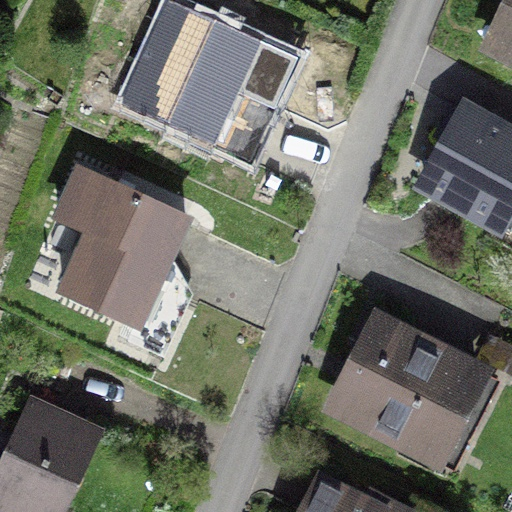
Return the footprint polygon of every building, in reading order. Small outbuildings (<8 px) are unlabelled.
[(511,0),(482,59),(511,73),(511,0)] [(266,50),(163,7),(120,109),(224,152),(266,50)] [(511,248),(511,129),(467,107),(417,200),(510,252),(511,248)] [(203,214),(78,164),(55,220),(88,231),(63,287),(149,325),(203,214)] [(505,379),(380,315),(322,422),(448,486),(505,379)] [(73,511),(110,423),(32,393),(0,465),(0,511),(73,511)] [(461,511),(462,511),(322,464),(298,511),(461,511)]
